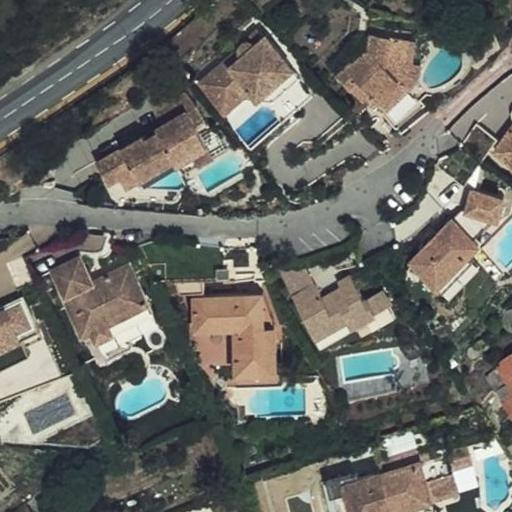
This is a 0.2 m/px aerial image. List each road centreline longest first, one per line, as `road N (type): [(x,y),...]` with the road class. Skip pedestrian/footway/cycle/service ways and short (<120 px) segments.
road 1 (residential): [(0,226),(12,219),(201,229),(314,219),(425,152)]
road 2 (primary): [(165,0),(0,119)]
